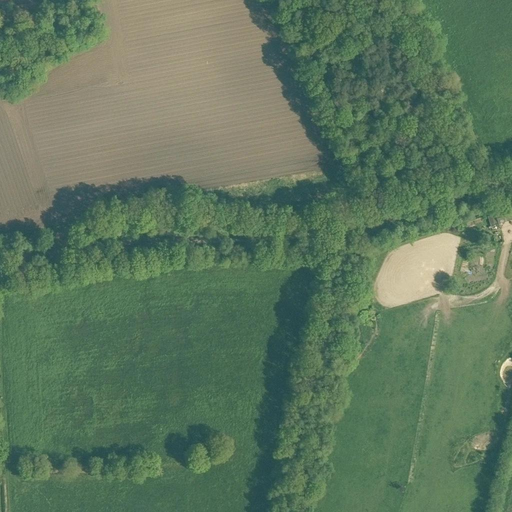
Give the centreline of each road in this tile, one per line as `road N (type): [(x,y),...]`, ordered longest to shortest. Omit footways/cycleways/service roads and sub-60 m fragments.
road 1 (track): [(343,231),(0,260)]
road 2 (track): [(492,186),(343,231)]
